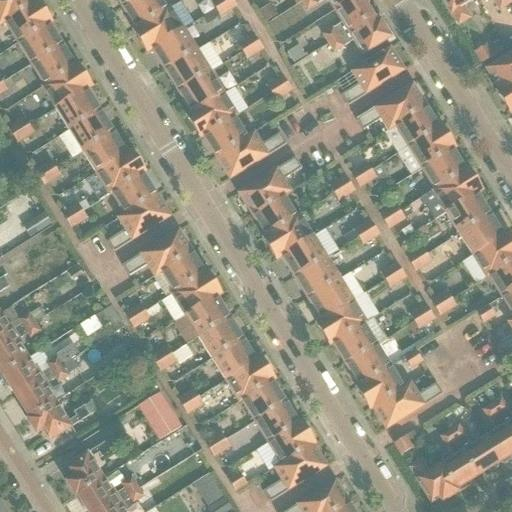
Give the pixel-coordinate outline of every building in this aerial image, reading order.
[(0,0),(0,25),(36,3),(33,0),(0,0)] [(115,0),(122,9),(136,0),(115,0)] [(136,0),(122,9),(135,30),(167,10),(160,0),(136,0)] [(215,10),(231,1),(230,0),(215,0),(211,3),(215,10)] [(325,0),(327,0),(334,11),(352,0),(304,0),(302,2),(307,11),(325,0)] [(323,36),(328,44),(373,17),(367,7),(368,4),(365,0),(352,0),(334,11),(342,24),(323,36)] [(474,0),(441,0),(458,27),(470,19),(463,7),(474,0)] [(491,0),(499,12),(508,6),(503,0),(491,0)] [(36,3),(3,23),(4,24),(6,26),(17,45),(50,25),(52,24),(38,1),(36,3)] [(215,10),(220,18),(236,8),(231,1),(215,10)] [(270,6),(259,12),(265,23),(276,16),(270,6)] [(132,32),(146,54),(183,31),(169,8),(167,10),(135,30),(132,32)] [(373,17),(328,44),(334,53),(353,41),(363,56),(391,39),(380,22),(377,23),(373,17)] [(271,21),(266,24),(273,37),(278,35),(271,21)] [(17,45),(31,66),(63,46),(50,25),(17,45)] [(151,51),(164,72),(196,52),(183,31),(146,54),(147,54),(151,51)] [(242,53),(258,43),(253,36),(237,46),(242,53)] [(242,53),(246,60),(262,50),(258,43),(242,53)] [(41,89),(42,90),(79,67),(78,65),(76,67),(63,46),(31,66),(43,87),(41,89)] [(298,47),(287,54),(293,64),(305,57),(298,47)] [(475,53),(482,65),(492,58),(485,47),(475,53)] [(340,97),(347,107),(404,72),(390,49),(351,73),(358,85),(340,97)] [(164,72),(178,93),(210,73),(196,52),(164,72)] [(496,93),(496,94),(511,83),(511,52),(485,70),(498,91),(496,93)] [(42,90),(55,111),(92,88),(79,67),(42,90)] [(186,117),(186,118),(223,95),(210,73),(178,93),(190,114),(186,117)] [(287,85),(282,77),(266,87),(271,95),(287,85)] [(511,83),(496,94),(510,115),(511,113),(511,83)] [(271,95),(275,102),(291,92),(287,85),(271,95)] [(380,121),(387,132),(426,108),(412,85),(355,121),(362,132),(380,121)] [(55,111),(68,132),(100,112),(88,91),(92,88),(55,111)] [(186,118),(200,139),(202,138),(234,118),(236,116),(223,95),(186,118)] [(387,132),(384,134),(397,156),(407,149),(440,129),(439,128),(438,126),(426,108),(387,132)] [(68,132),(82,153),(114,133),(100,112),(68,132)] [(234,118),(202,138),(204,141),(215,159),(248,139),(247,138),(246,136),(236,120),(235,118),(234,118)] [(13,137),(29,127),(24,120),(8,130),(13,137)] [(17,144),(33,134),(29,127),(13,137),(17,144)] [(407,149),(421,171),(455,149),(442,127),(407,149)] [(82,153),(95,175),(132,152),(132,151),(127,154),(114,133),(82,153)] [(254,135),(215,159),(229,181),(286,146),(279,135),(261,146),(254,135)] [(431,193),(469,170),(468,169),(466,171),(453,151),(456,150),(455,149),(421,171),(433,191),(431,193)] [(95,175),(108,196),(111,195),(143,175),(145,173),(132,152),(95,175)] [(238,195),(251,217),(283,196),(290,192),(283,181),(301,170),(294,159),(238,195)] [(55,170),(51,163),(35,173),(39,180),(55,170)] [(355,182),(371,172),(366,165),(350,175),(355,182)] [(60,177),(55,170),(39,180),(44,187),(60,177)] [(431,193),(445,215),(482,192),(469,170),(431,193)] [(355,182),(359,189),(375,179),(371,172),(355,182)] [(143,175),(111,195),(112,197),(123,214),(124,215),(124,216),(156,196),(145,178),(143,175)] [(334,195),(350,185),(345,178),(329,188),(334,195)] [(334,195),(338,202),(354,192),(350,185),(334,195)] [(445,215),(458,236),(491,216),(478,195),(482,192),(445,215)] [(156,196),(117,220),(124,232),(106,243),(113,254),(170,218),(156,196)] [(283,196),(251,217),(264,236),(264,237),(265,238),(297,218),(285,199),(284,197),(283,196)] [(66,223),(82,213),(77,205),(62,215),(66,223)] [(384,223),(400,213),(395,206),(379,216),(384,223)] [(71,230),(87,220),(82,213),(66,223),(71,230)] [(388,230),(404,220),(400,213),(384,223),(388,230)] [(43,214),(22,227),(30,239),(51,226),(43,214)] [(458,236),(472,257),(509,234),(508,234),(504,236),(491,216),(458,236)] [(262,240),(276,261),(313,238),(299,217),(297,218),(262,240)] [(358,239),(374,229),(370,222),(354,232),(358,239)] [(363,246),(379,237),(374,229),(358,239),(363,246)] [(154,279),(161,274),(193,254),(179,231),(122,267),(128,278),(146,267),(154,279)] [(472,257),(485,279),(511,261),(511,239),(509,234),(472,257)] [(281,259),(294,279),(326,259),(313,238),(276,261),(276,262),(281,259)] [(410,266),(426,256),(422,249),(406,259),(410,266)] [(161,274),(174,295),(208,273),(205,274),(193,254),(161,274)] [(410,266),(415,273),(431,263),(426,256),(410,266)] [(294,279),(307,300),(339,280),(326,259),(294,279)] [(488,278),(501,299),(511,291),(511,261),(485,279),(488,278)] [(385,282),(401,272),(396,265),(380,275),(385,282)] [(75,266),(66,272),(72,281),(76,278),(77,279),(82,287),(89,283),(83,274),(82,275),(75,266)] [(385,282),(389,289),(405,279),(401,272),(385,282)] [(171,297),(184,318),(221,295),(208,273),(174,295),(171,297)] [(0,293),(9,288),(3,278),(0,279),(0,293)] [(315,324),(316,325),(353,302),(339,280),(307,300),(320,321),(315,324)] [(511,320),(507,323),(507,324),(511,321),(511,291),(501,299),(511,316),(511,320)] [(435,310),(451,300),(446,293),(430,303),(435,310)] [(184,318),(198,339),(230,319),(217,299),(222,296),(221,295),(184,318)] [(439,317),(455,307),(451,300),(435,310),(439,317)] [(329,346),(364,325),(366,323),(353,302),(316,325),(329,346)] [(145,313),(129,323),(133,330),(157,315),(159,310),(157,305),(145,313)] [(129,323),(145,313),(140,306),(124,316),(129,323)] [(412,324),(429,314),(424,307),(408,317),(412,324)] [(476,314),(483,325),(494,318),(488,307),(476,314)] [(110,308),(94,318),(101,329),(109,324),(114,334),(123,329),(110,308)] [(0,343),(15,335),(34,322),(29,314),(18,321),(20,325),(13,329),(10,325),(8,326),(0,313),(0,343)] [(429,314),(412,324),(417,331),(433,321),(429,314)] [(101,329),(94,318),(81,326),(87,337),(101,329)] [(198,339),(184,318),(172,325),(186,347),(198,339)] [(198,339),(211,361),(243,341),(230,319),(198,339)] [(364,325),(331,345),(332,346),(345,366),(376,347),(377,346),(386,341),(373,319),(366,323),(364,325)] [(511,321),(507,324),(511,331),(511,337),(497,347),(503,357),(511,352),(511,321)] [(0,343),(0,376),(29,358),(22,346),(23,345),(20,340),(27,336),(30,340),(41,333),(36,325),(35,324),(34,322),(15,335),(0,343)] [(211,361),(225,382),(262,359),(261,358),(256,361),(243,341),(211,361)] [(57,359),(63,369),(73,363),(79,359),(71,345),(55,356),(57,359)] [(355,388),(356,389),(390,368),(377,346),(345,366),(358,387),(355,388)] [(185,347),(171,356),(176,363),(178,366),(191,358),(185,347)] [(171,356),(167,349),(151,359),(155,366),(171,356)] [(2,375),(0,376),(0,377),(7,390),(9,388),(16,398),(63,369),(57,359),(47,365),(39,352),(29,358),(27,359),(2,375)] [(404,359),(410,370),(422,363),(415,352),(404,359)] [(171,356),(155,366),(160,373),(176,363),(171,356)] [(238,403),(240,402),(275,380),(262,359),(225,382),(238,403)] [(73,363),(63,369),(68,376),(77,370),(73,363)] [(356,389),(369,411),(411,385),(410,384),(403,388),(390,368),(356,389)] [(19,408),(28,423),(58,404),(49,391),(51,390),(48,385),(55,380),(58,384),(69,378),(68,376),(63,369),(16,398),(21,407),(19,408)] [(240,402),(254,423),(286,403),(273,383),(275,381),(275,380),(240,402)] [(411,385),(369,411),(370,411),(372,410),(385,431),(442,396),(435,385),(418,396),(411,385)] [(182,409),(198,399),(194,391),(178,401),(182,409)] [(136,409),(157,443),(180,429),(158,395),(136,409)] [(187,416),(203,406),(198,399),(182,409),(187,416)] [(511,419),(500,401),(491,406),(511,439),(511,419)] [(91,402),(84,407),(90,417),(97,412),(96,412),(91,402)] [(254,423),(267,445),(302,423),(301,422),(299,424),(286,403),(254,423)] [(58,404),(28,423),(35,435),(44,430),(51,441),(72,428),(90,417),(84,407),(73,413),(76,417),(68,422),(58,404)] [(494,432),(482,439),(498,464),(499,464),(503,465),(509,461),(510,457),(511,455),(511,439),(491,406),(482,412),(494,432)] [(267,445),(280,465),(315,444),(302,423),(267,445)] [(458,427),(449,433),(477,478),(486,472),(490,473),(496,469),(497,465),(498,464),(482,439),(470,447),(458,427)] [(452,458),(440,465),(458,494),(469,487),(469,482),(477,478),(449,433),(440,439),(452,458)] [(209,451),(225,441),(220,434),(204,444),(209,451)] [(394,445),(401,456),(412,449),(405,438),(394,445)] [(209,451),(213,458),(229,448),(225,441),(209,451)] [(66,483),(74,495),(103,477),(92,459),(99,454),(101,458),(112,452),(106,442),(67,466),(74,478),(66,483)] [(315,444),(280,465),(273,470),(281,482),(263,493),(269,504),(326,468),(313,447),(315,445),(315,444)] [(280,465),(267,445),(255,452),(268,473),(273,470),(280,465)] [(458,494),(440,465),(428,473),(421,461),(409,469),(431,504),(438,499),(441,504),(458,494)] [(209,474),(193,485),(194,487),(208,508),(206,510),(207,511),(230,511),(232,511),(209,474)] [(228,482),(235,492),(246,485),(239,475),(228,482)] [(84,508),(86,511),(99,511),(138,488),(132,478),(121,485),(123,490),(116,494),(113,489),(111,490),(103,477),(74,495),(82,510),(84,508)] [(336,511),(349,504),(335,482),(286,511),(336,511)] [(124,511),(126,510),(123,505),(130,501),(133,504),(144,498),(138,488),(99,511),(124,511)]
